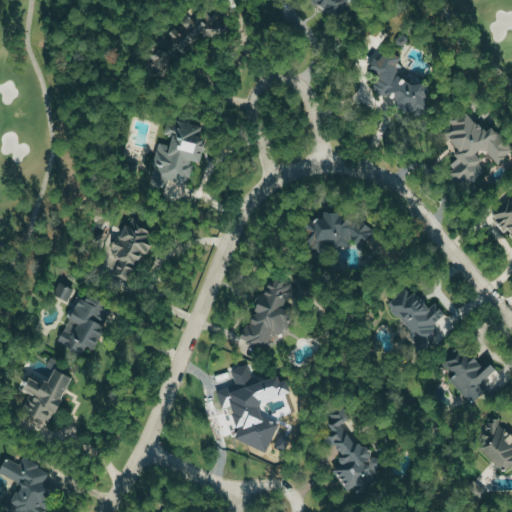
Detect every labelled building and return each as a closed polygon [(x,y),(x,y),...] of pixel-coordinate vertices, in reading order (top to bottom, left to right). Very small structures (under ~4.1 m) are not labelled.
[(342,0),(313,0),(314,10),(343,8),(342,0)] [(394,113),(419,112),(421,108),(420,101),(425,89),(413,85),(395,78),(394,67),(398,57),(380,49),(372,71),(376,73),(368,94),(375,96),(384,96),(394,100),(394,113)] [(511,151),(490,128),(481,131),(464,112),(460,115),(455,116),(441,130),(442,134),(455,148),(455,150),(452,153),(454,160),(448,165),(453,181),(455,183),(463,181),(466,184),(471,182),(485,170),(480,165),(476,151),(483,149),(497,164),(511,151)] [(148,185),(166,188),(167,179),(188,183),(192,162),(197,163),(200,144),(168,138),(167,145),(156,143),(148,185)] [(511,241),(511,195),(490,212),(511,241)] [(303,248),(348,246),(348,243),(368,243),(367,214),(320,216),(320,217),(302,218),(303,248)] [(149,221),(129,217),(128,224),(116,221),(105,272),(118,275),(117,284),(126,286),(132,259),(140,261),(149,221)] [(67,300),(72,282),(57,277),(51,295),(67,300)] [(238,332),(254,345),(261,345),(273,331),(294,329),(285,322),(287,320),(285,302),(292,293),(291,282),(284,283),(277,277),(269,277),(263,284),(264,289),(257,297),(251,297),(253,312),(247,319),(248,321),(238,332)] [(443,312),(432,302),(427,307),(404,285),(385,305),(411,329),(404,335),(420,350),(438,332),(431,325),(443,312)] [(58,342),(82,352),(84,345),(91,348),(108,305),(78,293),(58,342)] [(471,402),(487,389),(480,381),(495,370),(485,358),(475,365),(459,345),(438,361),(471,402)] [(265,451),(277,423),(258,415),(255,402),(287,393),(283,378),(276,380),(274,374),(258,379),(250,376),(247,364),(230,369),(235,384),(216,390),(221,408),(228,406),(233,426),(239,424),(233,438),(265,451)] [(68,376),(51,368),(44,384),(24,375),(19,388),(31,394),(27,403),(30,404),(26,413),(32,415),(29,422),(44,429),(68,376)] [(330,468),(346,490),(364,490),(363,482),(371,482),(371,473),(374,471),(369,464),(369,445),(354,445),(342,426),(342,421),(334,411),(323,418),(324,438),(331,448),(337,448),(338,463),(330,468)] [(479,454),(494,456),(493,466),(511,468),(511,470),(511,469),(511,430),(498,429),(499,421),(482,419),(479,454)]
